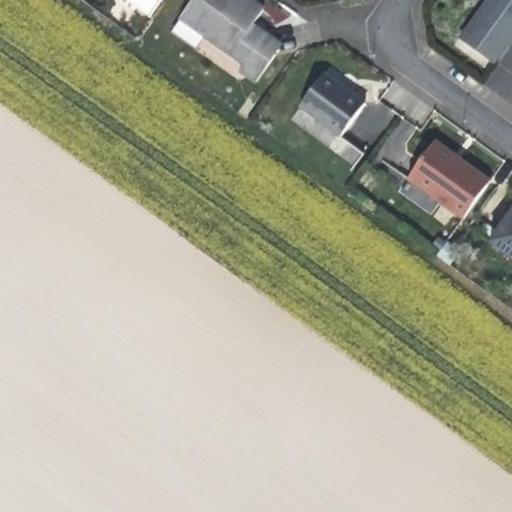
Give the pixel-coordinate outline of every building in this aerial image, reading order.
[(126,0),(150,17),(162,0),(126,0)] [(232,55),(252,26),(263,11),(248,0),(192,0),(180,17),(232,55)] [(511,39),(511,0),(490,0),(462,38),(475,47),(495,62),(511,39)] [(252,26),(232,55),(245,65),(241,71),(257,82),(276,56),(261,45),(266,37),(259,31),(252,26)] [(261,45),(276,56),(282,48),(266,37),(261,45)] [(323,73),(299,106),(341,136),(365,103),(345,89),(323,73)] [(407,179),(464,219),(488,185),(452,160),(455,155),(434,140),(407,179)] [(488,185),(491,180),(462,160),(455,155),(452,160),(488,185)] [(511,211),(489,242),(511,259),(511,211)]
